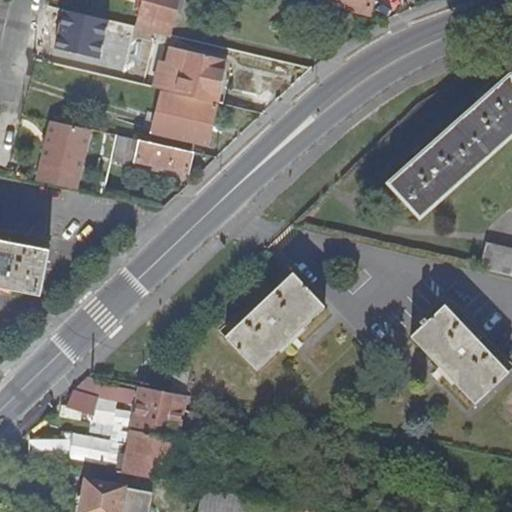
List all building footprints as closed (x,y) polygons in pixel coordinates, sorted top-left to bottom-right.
[(137,25),(170,32),(175,11),(180,12),(183,0),(136,0),(135,8),(141,9),(137,25)] [(369,12),(372,0),(344,0),(349,1),(347,7),(369,12)] [(154,86),(223,102),(224,99),(218,97),(227,59),(170,45),(167,60),(160,59),(154,86)] [(388,180),(420,215),(511,133),(511,71),(510,72),(388,180)] [(206,143),(216,103),(162,89),(156,111),(147,109),(143,127),(206,143)] [(90,127),(51,119),(36,180),(75,188),(90,127)] [(187,170),(192,150),(116,133),(115,138),(139,145),(136,158),(187,170)] [(133,168),(136,158),(139,145),(115,138),(112,151),(109,162),(133,168)] [(511,273),(511,244),(487,239),(480,266),(511,273)] [(0,241),(0,289),(38,297),(47,251),(0,241)] [(323,307),(291,272),(223,336),(255,371),(323,307)] [(508,373),(443,304),(425,320),(421,317),(416,321),(420,325),(409,336),(474,405),(508,373)] [(189,376),(164,371),(160,387),(186,391),(189,376)] [(134,391),(94,383),(91,396),(131,404),(134,391)] [(185,396),(140,387),(133,430),(177,438),(185,396)] [(177,438),(133,430),(131,445),(123,444),(118,472),(175,482),(183,439),(177,438)] [(150,511),(153,493),(87,481),(81,511),(150,511)] [(281,511),(284,501),(205,487),(200,511),(281,511)]
